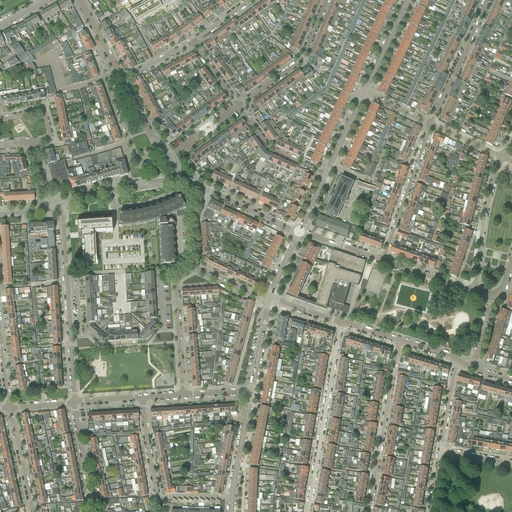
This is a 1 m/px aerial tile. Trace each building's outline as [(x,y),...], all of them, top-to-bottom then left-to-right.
[(68,0),(64,0),(63,1),(68,11),(71,10),(70,7),(72,6),(68,0)] [(157,0),(148,0),(129,11),(135,22),(161,7),(157,0)] [(212,0),(210,0),(207,2),(214,12),(219,8),(215,2),(212,0)] [(216,0),(217,1),(215,2),(219,8),(224,5),(220,0),(216,0)] [(267,0),(264,0),(262,2),(269,10),(271,9),(272,11),(274,9),(267,0)] [(273,0),(267,0),(274,9),(276,8),(274,6),(277,4),(275,2),(273,0)] [(382,6),(389,9),(392,5),(381,0),(379,0),(379,1),(378,1),(384,4),(383,6),(382,6)] [(68,11),(63,1),(57,4),(61,11),(64,10),(65,12),(68,11)] [(433,6),(421,1),(419,5),(428,9),(429,7),(432,8),(433,6)] [(497,1),(495,5),(506,11),(507,9),(505,8),(506,6),(497,1)] [(203,6),(209,15),(214,12),(207,2),(203,6)] [(262,2),(258,5),(266,15),(268,14),(266,12),(269,10),(262,2)] [(466,5),(465,7),(474,11),(476,7),(464,2),(463,4),(466,5)] [(304,4),(303,6),(315,11),(317,7),(307,3),(306,5),(304,4)] [(332,3),(330,7),(342,12),(343,10),(338,8),(339,6),(332,3)] [(56,5),(51,8),(56,18),(58,17),(56,13),(59,12),(56,5)] [(209,15),(202,5),(198,9),(205,18),(209,15)] [(258,5),(254,8),(253,8),(253,9),(258,15),(258,14),(259,14),(260,16),(262,15),(264,17),(266,15),(258,5)] [(495,5),(493,10),(502,14),(503,12),(506,13),(506,11),(495,5)] [(305,9),(304,12),(313,16),(315,11),(303,6),(302,8),(305,9)] [(418,6),(416,11),(428,16),(429,14),(424,12),(425,9),(418,6)] [(330,7),(328,11),(338,15),(339,13),(341,14),(342,12),(330,7)] [(461,8),(460,10),(472,16),(474,11),(465,7),(464,9),(461,8)] [(56,18),(51,8),(45,11),(49,18),(51,21),(56,18)] [(379,12),(378,14),(385,18),(387,13),(375,8),(374,10),(379,12)] [(119,15),(121,18),(122,19),(128,14),(124,9),(118,14),(119,15)] [(253,9),(248,12),(256,23),(258,21),(254,17),(258,15),(253,9)] [(462,13),(461,15),(470,20),(472,16),(460,10),(459,12),(462,13)] [(493,10),(491,14),(502,20),(503,17),(501,16),(502,14),(493,10)] [(49,18),(45,11),(40,14),(46,24),(48,23),(46,19),(49,18)] [(328,11),(326,16),(338,21),(339,19),(337,18),(338,15),(328,11)] [(248,12),(244,15),(249,21),(250,20),(254,24),(256,23),(248,12)] [(300,13),(300,15),(312,20),(313,16),(304,12),(303,14),(300,13)] [(192,14),(188,17),(190,19),(195,26),(199,24),(193,15),(192,14)] [(194,14),(193,15),(199,24),(203,21),(198,14),(195,16),(194,14)] [(491,14),(489,18),(498,23),(499,20),(501,22),(502,20),(491,14)] [(36,15),(29,19),(32,26),(36,31),(39,29),(36,24),(40,22),(36,16),(36,15)] [(126,16),(122,19),(125,22),(126,21),(129,26),(134,24),(134,23),(128,15),(126,16)] [(244,15),(240,18),(248,29),(250,27),(248,25),(250,24),(249,21),(244,15)] [(301,18),(300,21),(310,24),(312,20),(300,15),(299,17),(301,18)] [(414,15),(412,19),(424,25),(425,22),(420,20),(421,18),(414,15)] [(458,17),(457,19),(469,25),(471,20),(470,20),(461,15),(461,16),(462,16),(461,18),(458,17)] [(326,16),(324,20),(334,24),(335,22),(337,23),(338,21),(326,16)] [(375,21),(374,23),(381,26),(383,22),(371,16),(370,18),(375,21)] [(100,25),(103,30),(111,26),(109,23),(116,20),(115,17),(111,19),(108,21),(108,20),(100,25)] [(240,18),(236,21),(241,28),(242,30),(244,28),(245,30),(248,29),(240,18)] [(489,18),(487,22),(498,28),(499,26),(497,25),(498,23),(489,18)] [(29,19),(23,22),(23,23),(30,34),(34,32),(31,27),(32,26),(29,19)] [(187,20),(185,21),(191,29),(195,26),(190,19),(188,21),(187,20)] [(234,19),(230,22),(238,33),(240,31),(238,29),(241,28),(236,21),(235,19),(234,19)] [(467,29),(469,25),(457,19),(456,21),(459,22),(457,25),(460,26),(460,27),(466,30),(467,30),(467,29)] [(324,20),(323,25),(335,30),(335,27),(333,26),(334,24),(324,20)] [(185,23),(183,25),(188,32),(191,29),(185,21),(184,22),(185,23)] [(297,22),(296,24),(308,29),(310,24),(300,21),(299,23),(297,22)] [(230,22),(226,25),(232,33),(234,32),(238,37),(240,35),(238,33),(230,22)] [(487,22),(485,27),(494,31),(495,29),(497,30),(498,28),(487,22)] [(23,23),(16,27),(20,33),(24,31),(24,33),(26,33),(30,39),(32,38),(30,34),(23,23)] [(298,27),(297,29),(306,33),(308,29),(296,24),(295,26),(298,27)] [(411,24),(409,28),(421,34),(422,31),(417,29),(418,27),(417,27),(411,24)] [(183,25),(178,28),(183,36),(188,32),(183,25)] [(226,25),(222,28),(230,38),(232,37),(230,35),(232,33),(226,25)] [(323,25),(321,29),(330,33),(331,31),(334,32),(335,30),(323,25)] [(371,29),(370,31),(377,35),(379,30),(367,25),(366,27),(371,29)] [(16,26),(10,29),(14,37),(16,41),(19,39),(19,38),(18,35),(20,33),(16,27),(16,26)] [(173,31),(177,39),(183,36),(178,28),(178,29),(176,26),(172,28),(173,31)] [(484,26),(482,31),(493,36),(494,34),(492,33),(493,31),(494,31),(485,27),(484,26)] [(464,36),(466,32),(466,30),(460,27),(459,28),(456,27),(455,30),(453,28),(452,30),(464,36)] [(112,29),(104,33),(107,38),(116,33),(122,30),(120,28),(115,31),(114,28),(113,29),(112,29)] [(222,28),(218,31),(224,39),(227,38),(228,40),(230,38),(222,28)] [(10,30),(2,34),(5,38),(6,41),(10,48),(21,62),(22,64),(25,62),(29,67),(33,73),(34,72),(36,70),(31,63),(28,59),(25,54),(18,44),(16,41),(14,37),(10,29),(10,30)] [(293,31),(292,33),(304,38),(306,33),(297,29),(296,32),(293,31)] [(321,29),(319,33),(331,38),(332,36),(329,35),(330,33),(321,29)] [(451,35),(451,36),(461,40),(462,40),(464,36),(452,30),(451,32),(453,34),(452,36),(451,35)] [(74,31),(66,35),(68,40),(74,37),(77,43),(77,42),(80,41),(88,37),(85,31),(84,31),(76,35),(75,33),(74,31)] [(163,33),(169,43),(173,41),(168,31),(164,34),(163,33)] [(169,31),(168,31),(173,41),(177,39),(173,31),(170,33),(169,31)] [(218,31),(214,34),(222,44),(224,43),(222,41),(224,39),(218,31)] [(482,31),(480,35),(479,36),(486,40),(486,38),(489,39),(490,37),(492,38),(493,36),(482,31)] [(407,32),(405,37),(417,42),(418,40),(413,38),(414,36),(407,32)] [(116,33),(107,38),(109,42),(119,38),(116,33)] [(162,38),(160,39),(164,46),(169,43),(163,33),(161,35),(162,38)] [(294,36),(293,38),(302,42),(304,38),(292,33),(291,35),(294,36)] [(319,33),(317,38),(327,42),(328,39),(330,40),(331,38),(319,33)] [(367,38),(366,40),(373,43),(375,39),(363,33),(362,35),(367,38)] [(214,34),(210,37),(216,45),(218,44),(220,46),(222,44),(214,34)] [(49,40),(45,43),(47,46),(49,45),(51,43),(54,42),(56,40),(53,35),(48,39),(49,40)] [(448,37),(447,39),(459,44),(461,40),(451,36),(450,38),(448,37)] [(478,38),(476,42),(488,48),(489,45),(484,43),(485,41),(486,40),(479,36),(478,38)] [(80,41),(83,47),(91,42),(88,37),(80,41)] [(119,38),(109,42),(112,47),(115,45),(119,43),(121,42),(119,37),(119,38)] [(154,39),(155,42),(159,49),(164,46),(160,39),(159,37),(154,39)] [(211,39),(207,42),(214,50),(215,52),(217,51),(216,49),(218,47),(216,45),(210,37),(211,39)] [(289,42),(294,44),(301,47),(302,42),(293,38),(292,40),(289,39),(289,42)] [(317,38),(315,42),(327,47),(328,45),(326,44),(327,42),(317,38)] [(448,42),(447,44),(457,49),(459,44),(447,39),(446,41),(448,42)] [(115,45),(117,49),(127,44),(124,40),(119,43),(115,45)] [(159,49),(155,42),(152,43),(151,41),(148,42),(154,51),(159,49)] [(403,41),(401,45),(413,51),(414,49),(415,47),(412,45),(410,44),(403,41)] [(66,42),(60,45),(62,50),(68,47),(66,42)] [(80,48),(82,54),(85,52),(87,52),(90,51),(94,48),(91,42),(83,47),(80,48)] [(214,50),(207,42),(203,45),(208,50),(205,52),(208,56),(212,53),(211,52),(214,50)] [(288,49),(293,53),(294,53),(296,50),(299,51),(301,47),(294,44),(289,42),(290,47),(288,49)] [(315,42),(314,46),(323,50),(324,48),(326,49),(327,47),(315,42)] [(363,46),(362,49),(369,52),(371,47),(359,42),(358,44),(363,46)] [(474,46),(475,47),(484,51),(485,51),(484,51),(485,48),(487,49),(488,48),(476,42),(474,46)] [(127,44),(117,49),(120,53),(129,48),(130,48),(132,47),(129,43),(127,44)] [(444,45),(443,47),(455,53),(457,49),(447,44),(446,46),(444,45)] [(35,53),(33,51),(32,51),(29,46),(25,49),(27,52),(30,56),(31,56),(35,53)] [(314,46),(312,51),(324,56),(325,54),(322,53),(323,50),(314,46)] [(68,47),(62,50),(64,56),(71,53),(69,49),(68,47)] [(444,50),(443,53),(453,57),(455,53),(443,47),(442,49),(444,50)] [(475,47),(473,51),(485,57),(485,56),(486,54),(484,53),(484,51),(475,47)] [(2,52),(0,53),(4,58),(10,53),(6,48),(4,50),(3,51),(2,52)] [(129,48),(120,53),(122,58),(131,53),(132,52),(130,49),(130,48),(129,48)] [(399,49),(397,54),(409,59),(410,57),(405,55),(406,53),(399,49)] [(359,55),(358,57),(365,60),(367,56),(355,50),(354,53),(359,55)] [(312,51),(310,55),(312,56),(322,60),(324,61),(326,57),(324,56),(312,51)] [(473,51),(471,55),(481,60),(482,57),(484,58),(485,57),(473,51)] [(27,52),(25,54),(28,59),(31,63),(34,61),(31,57),(31,56),(30,56),(27,52)] [(81,56),(74,58),(75,62),(82,59),(83,61),(92,58),(91,56),(92,55),(91,53),(90,53),(90,52),(81,56)] [(131,53),(122,58),(124,62),(131,58),(133,57),(134,56),(132,52),(131,53)] [(279,56),(278,57),(284,66),(288,63),(283,57),(280,52),(278,54),(279,56)] [(287,54),(283,57),(288,63),(291,60),(290,58),(292,54),(289,52),(287,54)] [(193,53),(188,56),(191,62),(197,59),(193,53)] [(440,54),(439,56),(451,61),(453,57),(443,53),(442,55),(440,54)] [(471,55),(469,60),(481,65),(482,63),(480,62),(481,60),(471,55)] [(7,62),(10,67),(20,62),(15,56),(7,62)] [(131,58),(124,62),(126,66),(136,61),(134,56),(133,57),(131,58)] [(188,56),(182,58),(186,65),(191,62),(188,56)] [(213,62),(215,66),(226,58),(224,57),(222,58),(221,56),(213,62)] [(312,56),(310,61),(322,66),(323,63),(321,62),(322,60),(312,56)] [(440,59),(439,61),(449,66),(451,61),(439,56),(438,58),(440,59)] [(274,57),(272,58),(280,69),(284,66),(278,57),(276,59),(274,57)] [(81,62),(83,68),(85,67),(94,64),(94,63),(94,61),(93,61),(92,58),(83,61),(81,62)] [(182,58),(177,61),(181,68),(186,65),(182,58)] [(226,58),(215,66),(217,68),(218,70),(226,64),(229,62),(227,60),(226,58)] [(272,62),(270,63),(276,71),(280,69),(272,58),(270,59),(272,62)] [(395,58),(393,62),(405,68),(406,66),(401,63),(402,61),(395,58)] [(355,64),(354,66),(361,69),(363,64),(351,59),(350,61),(355,64)] [(469,60),(467,64),(477,68),(478,66),(480,67),(481,65),(469,60)] [(136,61),(126,66),(128,70),(138,65),(139,65),(136,61)] [(177,61),(172,64),(175,71),(177,74),(182,71),(181,68),(177,61)] [(322,66),(310,61),(308,65),(318,69),(319,67),(321,68),(322,66)] [(436,62),(435,64),(447,70),(449,66),(439,61),(438,63),(436,62)] [(266,62),(265,64),(272,74),(276,71),(270,63),(268,65),(266,62)] [(85,73),(87,72),(96,69),(95,67),(96,66),(95,64),(94,64),(85,67),(83,68),(85,73)] [(172,64),(166,67),(170,74),(175,71),(172,64)] [(218,70),(221,74),(231,66),(230,64),(228,66),(226,64),(218,70)] [(264,67),(262,69),(268,77),(272,74),(265,64),(263,65),(264,67)] [(435,64),(433,69),(438,71),(445,74),(447,70),(435,64)] [(467,64),(465,68),(477,74),(478,72),(476,70),(477,68),(467,64)] [(221,74),(224,77),(232,71),(231,69),(233,68),(231,66),(221,74)] [(308,66),(304,69),(311,80),(313,78),(312,76),(314,75),(308,66)] [(170,74),(166,67),(161,70),(164,77),(170,74)] [(351,72),(350,74),(357,77),(359,73),(347,67),(346,70),(351,72)] [(391,67),(389,71),(401,77),(402,74),(397,72),(398,70),(391,67)] [(158,68),(150,73),(152,77),(154,76),(160,73),(161,73),(158,68)] [(195,77),(197,79),(207,72),(204,68),(196,74),(198,76),(195,77)] [(259,68),(257,69),(265,80),(268,77),(262,69),(260,70),(259,68)] [(465,68),(463,72),(470,76),(473,77),(474,75),(476,76),(477,74),(465,68)] [(96,69),(87,72),(89,78),(98,75),(96,69)] [(257,73),(255,74),(261,83),(265,80),(257,69),(255,71),(257,73)] [(304,69),(300,72),(306,80),(308,79),(310,81),(311,80),(304,69)] [(232,71),(224,77),(227,81),(235,75),(233,73),(236,72),(234,70),(232,71)] [(298,70),(294,73),(302,83),(306,80),(301,74),(300,72),(298,70)] [(252,71),(248,74),(249,75),(256,84),(257,85),(261,83),(255,74),(252,71)] [(435,72),(434,74),(445,80),(447,75),(445,74),(438,71),(438,72),(437,73),(435,72)] [(200,79),(202,82),(210,76),(207,72),(197,79),(198,81),(200,79)] [(463,72),(461,77),(473,82),(474,80),(472,79),(473,77),(463,72)] [(294,73),(291,76),(297,84),(299,82),(300,84),(302,83),(294,73)] [(435,77),(434,80),(443,84),(445,80),(434,74),(433,76),(435,77)] [(249,78),(247,80),(253,88),(257,85),(249,75),(247,76),(249,78)] [(386,75),(384,79),(396,85),(397,82),(392,80),(393,78),(387,75),(386,75)] [(76,76),(70,78),(70,79),(71,80),(71,82),(72,85),(78,83),(82,82),(80,77),(77,79),(76,77),(76,76)] [(134,81),(136,85),(146,80),(143,76),(141,77),(134,81)] [(201,85),(202,87),(213,79),(210,76),(202,82),(203,83),(201,85)] [(291,76),(287,78),(294,89),(296,87),(295,85),(297,84),(291,76)] [(347,81),(346,83),(353,86),(355,82),(343,76),(342,79),(347,81)] [(461,77),(459,81),(466,84),(469,85),(470,83),(472,84),(473,82),(461,77)] [(287,78),(283,81),(289,90),(291,88),(293,90),(294,89),(287,78)] [(213,79),(202,87),(204,89),(206,87),(207,89),(216,83),(213,79)] [(243,79),(241,80),(249,91),(253,88),(247,80),(245,81),(243,79)] [(136,85),(139,90),(148,85),(146,80),(136,85)] [(239,86),(244,92),(245,94),(249,91),(241,80),(240,82),(241,84),(239,85),(239,86)] [(431,81),(430,83),(441,88),(443,84),(434,80),(433,82),(431,81)] [(457,80),(455,84),(466,90),(467,88),(465,86),(466,84),(459,81),(457,80)] [(283,81),(279,84),(287,94),(289,93),(287,91),(289,90),(283,81)] [(503,83),(502,86),(505,88),(508,89),(508,90),(511,91),(511,84),(510,86),(506,85),(506,84),(507,82),(506,82),(505,83),(503,83)] [(92,86),(94,92),(103,89),(101,83),(92,86)] [(233,85),(231,87),(233,90),(236,89),(240,95),(244,92),(240,86),(239,86),(237,83),(235,85),(234,84),(233,85)] [(340,84),(339,86),(351,92),(353,86),(346,83),(346,84),(343,83),(342,85),(340,84)] [(382,83),(380,87),(392,94),(393,94),(394,92),(393,91),(388,89),(389,87),(382,84),(382,83)] [(430,85),(429,88),(438,92),(439,93),(441,88),(430,83),(429,85),(430,85)] [(279,84),(275,87),(280,93),(281,95),(283,97),(285,96),(289,101),(290,100),(290,99),(287,94),(279,84)] [(455,84),(452,88),(462,93),(463,91),(465,92),(466,90),(455,84)] [(139,90),(141,94),(150,89),(148,85),(139,90)] [(343,91),(342,93),(348,96),(349,96),(351,92),(339,86),(338,88),(343,91)] [(275,87),(271,90),(279,100),(282,104),(282,103),(284,102),(281,99),(283,97),(281,95),(280,93),(275,87)] [(380,87),(377,92),(388,97),(390,98),(391,96),(392,96),(393,94),(392,94),(380,87)] [(39,89),(37,90),(38,99),(45,98),(44,96),(48,95),(46,88),(43,89),(43,91),(39,91),(39,89)] [(150,89),(141,94),(143,98),(150,94),(151,94),(152,93),(154,92),(152,88),(150,89)] [(425,89),(424,91),(436,97),(438,92),(429,88),(428,90),(425,89)] [(452,88),(450,93),(462,98),(463,96),(461,95),(462,93),(452,88)] [(94,92),(96,97),(105,94),(103,89),(94,92)] [(217,90),(215,92),(223,102),(227,99),(221,91),(219,92),(217,90)] [(271,90),(268,92),(272,98),(274,101),(275,103),(276,102),(279,106),(282,104),(279,100),(271,90)] [(426,94),(425,96),(434,101),(436,97),(424,91),(423,93),(426,94)] [(215,95),(213,96),(215,99),(219,105),(223,102),(215,92),(213,93),(215,95)] [(268,92),(264,95),(271,106),(273,104),(272,102),(274,101),(268,92)] [(166,96),(164,97),(166,101),(174,97),(173,97),(171,93),(169,95),(166,96)] [(448,97),(450,98),(459,102),(458,101),(459,99),(461,100),(462,98),(450,93),(448,97)] [(96,97),(98,103),(107,100),(105,94),(96,97)] [(61,95),(53,96),(55,103),(62,101),(65,101),(65,97),(62,98),(61,95)] [(264,95),(260,98),(264,104),(266,106),(268,105),(269,107),(271,106),(264,95)] [(338,99),(337,101),(344,104),(346,100),(334,95),(333,97),(338,99)] [(209,96),(207,97),(215,108),(219,105),(215,99),(213,96),(211,98),(209,96)] [(421,97),(420,99),(432,105),(434,101),(425,96),(424,99),(421,97)] [(145,102),(147,106),(155,103),(153,100),(155,99),(154,97),(145,102)] [(207,101),(205,102),(206,105),(211,111),(215,108),(207,97),(205,99),(207,101)] [(398,98),(396,101),(399,102),(405,105),(408,100),(405,99),(401,97),(400,99),(398,98)] [(260,98),(256,101),(264,111),(266,110),(264,108),(266,106),(264,104),(260,98)] [(450,98),(448,102),(459,108),(461,105),(458,104),(459,102),(450,98)] [(422,103),(421,105),(429,109),(430,109),(432,105),(420,99),(419,101),(422,103)] [(504,99),(502,104),(508,107),(511,102),(504,99)] [(98,103),(100,109),(109,106),(107,100),(98,103)] [(147,106),(150,111),(159,106),(157,101),(155,103),(147,106)] [(256,101),(252,104),(254,106),(260,114),(258,112),(260,111),(262,113),(264,111),(256,101)] [(201,102),(199,103),(207,114),(211,111),(206,105),(205,102),(203,104),(201,102)] [(448,102),(446,106),(452,109),(455,111),(455,110),(458,112),(459,110),(459,109),(459,108),(448,102)] [(199,107),(196,108),(198,111),(203,117),(207,114),(199,103),(197,105),(199,107)] [(334,108),(333,110),(340,113),(342,109),(330,103),(329,105),(334,108)] [(372,103),(370,108),(382,113),(383,111),(378,109),(379,106),(372,103)] [(416,106),(415,110),(419,112),(420,110),(426,113),(429,109),(421,105),(418,103),(416,106)] [(502,104),(499,110),(506,113),(508,107),(502,104)] [(100,109),(97,110),(99,115),(101,115),(102,114),(105,113),(107,113),(111,111),(109,106),(100,109)] [(159,106),(150,111),(152,115),(161,110),(159,106)] [(251,110),(249,112),(254,120),(258,117),(257,116),(260,114),(254,106),(250,108),(251,110)] [(446,106),(444,110),(455,116),(456,114),(454,112),(455,111),(446,106)] [(161,110),(152,115),(154,119),(161,115),(160,113),(166,110),(165,108),(164,108),(161,110)] [(193,108),(191,109),(199,120),(203,117),(198,111),(196,108),(194,110),(193,108)] [(368,112),(369,113),(369,112),(375,115),(376,113),(381,116),(382,113),(370,108),(368,112)] [(190,113),(188,114),(190,117),(195,123),(199,120),(191,109),(189,111),(190,113)] [(442,115),(443,115),(451,119),(452,117),(454,118),(455,116),(444,110),(442,115)] [(499,110),(497,115),(504,118),(506,113),(499,110)] [(330,116),(329,118),(336,121),(338,117),(326,111),(325,114),(330,116)] [(369,113),(367,117),(379,122),(380,121),(374,118),(376,116),(375,116),(375,115),(369,112),(369,113)] [(185,114),(183,115),(191,126),(195,123),(190,117),(188,114),(186,116),(185,114)] [(491,119),(495,121),(501,124),(504,118),(497,115),(494,114),(491,119)] [(182,119),(180,120),(182,123),(187,129),(191,126),(183,115),(181,116),(182,119)] [(451,119),(443,115),(441,120),(447,123),(447,125),(451,127),(453,123),(450,122),(451,119)] [(104,120),(101,121),(103,127),(106,125),(115,123),(113,117),(106,119),(104,120)] [(367,117),(365,121),(372,124),(372,123),(378,125),(379,122),(367,117)] [(165,120),(164,121),(167,125),(164,127),(170,135),(172,134),(173,136),(177,133),(172,127),(173,126),(172,126),(170,123),(167,118),(164,120),(165,120)] [(177,119),(175,121),(182,132),(187,129),(182,123),(180,120),(178,122),(177,119)] [(242,119),(238,122),(245,133),(247,131),(246,129),(248,128),(242,119)] [(263,123),(259,126),(262,130),(272,123),(273,123),(271,121),(269,122),(268,120),(267,120),(263,123)] [(326,125),(325,127),(332,130),(334,126),(322,120),(321,122),(326,125)] [(174,125),(172,126),(173,126),(172,127),(177,133),(178,135),(182,132),(175,121),(173,122),(174,125)] [(262,130),(265,134),(273,128),(275,127),(274,124),(276,123),(275,121),(273,123),(262,130)] [(365,121),(363,126),(375,131),(376,130),(370,127),(372,124),(365,121)] [(495,121),(492,126),(499,129),(501,124),(495,121)] [(238,122),(234,125),(240,134),(242,132),(243,134),(245,133),(238,122)] [(106,125),(108,131),(117,128),(115,123),(106,125)] [(234,125),(230,128),(237,139),(239,137),(238,135),(240,134),(234,125)] [(415,125),(412,131),(419,134),(421,128),(415,125)] [(363,126),(360,130),(367,133),(368,131),(373,134),(375,131),(363,126)] [(492,126),(490,132),(497,135),(499,129),(492,126)] [(108,131),(110,137),(119,134),(117,128),(108,131)] [(230,128),(225,131),(232,140),(234,138),(235,140),(237,139),(230,128)] [(265,134),(268,138),(278,130),(277,128),(274,130),(273,128),(265,134)] [(322,133),(321,135),(328,138),(330,134),(318,128),(317,131),(322,133)] [(406,128),(404,133),(409,136),(416,139),(419,134),(412,131),(406,128)] [(278,130),(268,138),(270,142),(273,142),(273,140),(277,137),(275,135),(279,132),(278,130)] [(360,130),(358,135),(370,140),(371,139),(366,136),(367,133),(360,130)] [(225,131),(221,134),(229,145),(231,143),(229,141),(232,140),(225,131)] [(69,133),(61,134),(63,141),(64,140),(65,144),(71,142),(70,139),(73,138),(72,132),(69,133)] [(490,132),(488,137),(494,140),(497,135),(490,132)] [(119,134),(110,137),(112,143),(121,140),(119,134)] [(221,134),(217,137),(224,146),(226,144),(227,146),(229,145),(221,134)] [(279,147),(284,135),(281,134),(278,138),(275,143),(274,144),(275,145),(279,147)] [(434,134),(432,140),(439,142),(443,144),(445,138),(434,134)] [(284,136),(279,147),(283,149),(286,142),(287,142),(288,140),(285,139),(287,136),(284,135),(284,136)] [(358,135),(356,139),(363,143),(364,141),(369,143),(370,140),(358,135)] [(248,146),(256,141),(257,140),(254,136),(243,144),(246,148),(248,146)] [(312,136),(310,140),(313,141),(314,139),(318,142),(317,143),(318,144),(324,147),(324,146),(326,143),(314,137),(312,136)] [(409,136),(407,142),(413,145),(416,139),(409,136)] [(494,140),(488,137),(484,136),(482,141),(485,143),(492,146),(494,140)] [(217,137),(213,140),(221,151),(225,148),(224,146),(217,137)] [(286,142),(283,149),(288,151),(293,139),(291,138),(289,143),(287,142),(286,142)] [(292,153),(296,155),(302,143),(304,139),(302,138),(299,145),(296,144),(292,153)] [(293,139),(288,151),(292,153),(296,144),(294,143),(295,140),(293,139)] [(356,139),(354,144),(366,149),(367,147),(362,145),(363,143),(356,139)] [(213,140),(209,143),(215,152),(218,150),(219,152),(221,151),(213,140)] [(248,150),(249,152),(260,144),(257,140),(256,141),(248,146),(250,148),(248,150)] [(310,140),(308,144),(323,151),(325,147),(324,146),(324,147),(318,144),(317,146),(312,143),(313,141),(310,140)] [(432,140),(430,146),(437,148),(439,142),(432,140)] [(72,157),(89,153),(86,142),(68,146),(72,157)] [(407,142),(404,147),(411,150),(413,145),(407,142)] [(209,143),(205,146),(213,156),(215,155),(213,153),(215,152),(209,143)] [(302,143),(296,155),(301,157),(305,148),(303,147),(304,144),(302,143)] [(254,154),(263,148),(260,144),(249,152),(250,153),(252,152),(254,154)] [(308,144),(306,149),(309,150),(310,148),(315,150),(314,152),(321,156),(321,155),(323,151),(308,144)] [(354,144),(352,148),(359,152),(360,149),(365,152),(366,149),(354,144)] [(205,146),(201,149),(207,157),(210,156),(211,158),(213,156),(205,146)] [(430,146),(428,151),(435,154),(437,148),(430,146)] [(404,147),(402,153),(408,156),(411,150),(404,147)] [(258,154),(260,158),(265,152),(263,148),(254,154),(255,156),(258,154)] [(352,148),(350,153),(362,159),(363,156),(358,154),(359,152),(352,148)] [(52,149),(44,151),(44,152),(46,158),(53,156),(52,149)] [(112,157),(109,158),(110,161),(111,161),(112,164),(115,163),(119,175),(119,177),(127,175),(127,173),(123,158),(120,149),(115,150),(110,151),(112,157)] [(201,149),(197,152),(205,162),(207,161),(205,159),(207,157),(201,149)] [(306,149),(304,153),(319,160),(321,156),(321,155),(321,156),(314,152),(313,155),(308,152),(309,150),(306,149)] [(110,151),(106,152),(110,166),(113,177),(119,175),(115,163),(112,164),(111,161),(110,161),(109,158),(112,157),(110,151)] [(428,151),(426,157),(433,159),(435,154),(428,151)] [(106,152),(97,155),(104,179),(113,177),(110,166),(106,152)] [(193,155),(194,157),(199,163),(201,162),(203,164),(205,162),(197,152),(193,155)] [(266,164),(270,154),(265,152),(260,158),(259,160),(266,164)] [(304,153),(302,158),(303,158),(304,159),(305,157),(311,159),(310,162),(317,165),(319,160),(315,158),(312,157),(304,153)] [(408,156),(402,153),(399,158),(406,161),(408,156)] [(267,167),(269,168),(274,156),(270,154),(266,164),(268,165),(267,167)] [(12,167),(18,166),(25,164),(23,158),(21,158),(20,155),(0,155),(0,178),(3,178),(3,174),(9,174),(9,164),(11,164),(12,167)] [(53,156),(46,158),(47,164),(59,161),(58,158),(57,155),(53,156)] [(97,155),(90,157),(97,181),(104,179),(97,155)] [(274,156),(269,168),(271,169),(273,170),(274,167),(276,165),(279,158),(274,156)] [(90,157),(84,159),(91,183),(97,181),(90,157)] [(199,163),(194,157),(190,160),(195,166),(193,167),(196,171),(200,168),(197,165),(199,163)] [(235,159),(234,163),(239,166),(240,164),(242,163),(238,157),(236,158),(235,159)] [(354,160),(348,157),(347,157),(345,162),(357,167),(358,165),(353,163),(354,160)] [(426,157),(424,163),(431,165),(435,166),(437,161),(433,159),(426,157)] [(276,171),(278,172),(283,160),(279,158),(276,165),(274,167),(273,170),(276,171)] [(446,164),(453,167),(456,168),(457,162),(455,161),(448,158),(446,164)] [(84,159),(79,160),(80,163),(85,185),(91,183),(84,159)] [(53,187),(70,182),(67,171),(64,160),(59,161),(47,164),(47,165),(53,187)] [(281,170),(283,171),(287,162),(283,160),(278,172),(280,173),(281,170)] [(75,161),(73,162),(75,168),(79,186),(85,185),(80,163),(76,164),(75,161)] [(246,162),(244,163),(249,168),(250,170),(250,171),(251,172),(252,171),(253,168),(254,167),(253,166),(252,166),(251,166),(247,161),(246,162)] [(284,175),(286,176),(292,164),(287,162),(283,171),(286,172),(284,175)] [(366,176),(370,178),(376,165),(373,163),(366,176)] [(424,163),(422,168),(429,171),(431,165),(424,163)] [(18,166),(12,167),(14,176),(16,176),(17,177),(20,177),(28,175),(25,164),(18,166)] [(292,164),(286,176),(289,177),(290,174),(292,175),(296,166),(292,164)] [(396,170),(399,171),(406,174),(408,168),(399,164),(396,170)] [(75,168),(67,171),(70,182),(72,188),(79,186),(75,168)] [(422,168),(420,174),(427,177),(429,171),(422,168)] [(215,181),(219,183),(223,175),(224,172),(220,170),(219,171),(215,181)] [(211,179),(215,181),(219,171),(218,171),(217,173),(214,171),(211,179)] [(300,178),(302,179),(309,182),(311,177),(308,176),(309,173),(305,171),(304,174),(302,173),(300,178)] [(399,171),(397,177),(404,180),(406,174),(399,171)] [(232,183),(230,188),(235,190),(239,181),(240,179),(240,178),(238,177),(239,175),(237,174),(234,181),(232,183)] [(427,177),(420,174),(418,180),(428,184),(429,181),(432,182),(433,179),(427,177)] [(219,183),(224,185),(228,175),(227,175),(226,177),(223,175),(219,183)] [(333,190),(332,192),(329,197),(332,199),(328,208),(326,207),(323,211),(336,218),(340,211),(343,204),(344,204),(347,197),(347,196),(353,183),(340,176),(338,181),(340,182),(336,191),(333,190)] [(397,177),(395,183),(402,185),(404,180),(397,177)] [(235,190),(239,192),(242,185),(244,181),(240,179),(239,181),(235,190)] [(299,183),(298,186),(302,188),(304,185),(307,187),(309,182),(302,179),(300,183),(299,183)] [(239,192),(243,194),(248,185),(249,182),(246,181),(244,185),(242,185),(239,192)] [(375,187),(370,186),(364,184),(357,181),(356,182),(358,186),(361,187),(374,192),(375,187)] [(395,183),(393,189),(400,191),(402,185),(395,183)] [(417,184),(414,190),(424,193),(425,193),(427,188),(417,184)] [(297,190),(295,194),(302,198),(304,193),(301,191),(302,188),(298,186),(296,189),(297,190)] [(386,190),(385,192),(398,197),(400,191),(393,189),(390,187),(389,191),(386,190)] [(248,196),(252,198),(256,189),(255,188),(254,190),(251,189),(248,196)] [(256,189),(252,198),(256,200),(258,196),(260,193),(261,191),(261,190),(258,189),(257,189),(256,189)] [(414,190),(412,195),(419,198),(422,199),(424,193),(414,190)] [(259,201),(263,203),(267,194),(263,192),(259,201)] [(10,202),(10,194),(3,194),(3,193),(0,193),(0,197),(4,197),(4,202),(10,202)] [(388,193),(388,195),(390,196),(389,200),(396,202),(398,197),(388,193)] [(292,199),(291,202),(295,204),(296,200),(300,202),(302,198),(295,194),(293,199),(292,199)] [(412,195),(410,201),(417,204),(419,198),(412,195)] [(467,195),(466,201),(468,201),(475,203),(477,197),(470,196),(467,195)] [(185,206),(179,196),(177,197),(177,199),(171,200),(171,202),(164,203),(165,205),(160,205),(160,207),(158,207),(158,211),(155,212),(154,207),(151,207),(151,210),(145,209),(145,211),(138,211),(138,213),(131,212),(131,214),(124,212),(124,214),(119,213),(119,225),(127,224),(134,224),(142,222),(149,221),(157,219),(159,218),(159,220),(159,228),(161,228),(163,264),(175,263),(173,258),(175,258),(173,251),(174,250),(172,244),(174,243),(172,236),(173,236),(171,229),(173,228),(172,226),(172,225),(174,225),(174,224),(174,223),(173,222),(173,221),(172,221),(172,220),(171,220),(170,219),(169,219),(168,218),(167,218),(166,219),(165,219),(164,216),(171,213),(178,210),(185,206)] [(267,205),(272,207),(276,198),(275,197),(274,199),(271,198),(267,205)] [(276,198),(272,207),(276,209),(280,200),(276,198)] [(389,200),(387,206),(394,208),(396,202),(389,200)] [(202,217),(203,217),(210,221),(213,221),(214,220),(216,221),(222,206),(221,206),(220,206),(220,205),(219,205),(216,204),(216,203),(213,202),(212,202),(211,201),(210,201),(209,202),(207,208),(206,208),(206,209),(205,211),(205,212),(204,213),(204,214),(202,217)] [(410,201),(408,207),(418,210),(420,205),(417,204),(410,201)] [(285,209),(288,210),(295,213),(297,208),(293,207),(295,204),(291,202),(289,205),(287,204),(285,209)] [(387,206),(385,211),(392,214),(394,208),(387,206)] [(408,207),(406,213),(416,216),(420,217),(420,216),(418,215),(419,211),(418,210),(408,207)] [(219,217),(224,219),(228,210),(223,208),(219,217)] [(227,217),(229,218),(232,212),(228,210),(224,219),(225,220),(227,217)] [(280,212),(279,215),(283,217),(288,219),(289,216),(292,218),(295,213),(288,210),(286,214),(280,212)] [(385,211),(383,217),(390,220),(392,214),(385,211)] [(229,218),(228,221),(232,223),(236,214),(232,212),(229,218)] [(406,213),(404,218),(414,222),(416,216),(406,213)] [(235,221),(237,222),(241,216),(236,214),(232,223),(234,224),(235,221)] [(237,222),(236,226),(238,227),(239,226),(241,227),(245,218),(241,216),(237,222)] [(326,218),(326,219),(319,217),(317,223),(324,225),(323,227),(347,236),(350,227),(326,218)] [(390,220),(383,217),(381,223),(388,226),(390,220)] [(97,221),(77,222),(77,232),(80,232),(81,238),(83,238),(85,265),(95,264),(93,231),(112,230),(111,218),(97,219),(97,221)] [(244,225),(246,227),(249,220),(245,218),(241,227),(243,228),(244,225)] [(402,224),(415,229),(417,229),(418,227),(414,226),(416,223),(414,222),(404,218),(402,224)] [(460,218),(459,224),(462,225),(462,227),(464,227),(469,229),(469,226),(471,220),(464,219),(461,218),(460,218)] [(245,229),(249,231),(254,222),(249,220),(246,227),(245,229)] [(254,222),(249,231),(254,233),(258,224),(254,222)] [(29,252),(47,250),(55,250),(54,235),(53,223),(36,224),(27,225),(27,230),(29,252)] [(415,229),(402,224),(400,230),(410,234),(411,230),(414,231),(415,229)] [(465,230),(463,235),(470,238),(472,232),(468,231),(469,229),(464,227),(464,228),(464,229),(465,230)] [(373,238),(370,245),(376,247),(379,237),(374,235),(373,238)] [(463,235),(461,241),(468,243),(470,238),(463,235)] [(379,237),(376,247),(381,249),(385,237),(380,236),(379,237)] [(272,242),(271,244),(278,247),(278,248),(280,243),(268,237),(267,240),(272,242)] [(461,241),(459,247),(466,249),(468,243),(461,241)] [(270,246),(269,248),(276,251),(278,247),(271,244),(265,242),(264,244),(270,246)] [(365,261),(356,258),(348,255),(341,253),(333,250),(332,250),(328,264),(315,260),(321,248),(310,243),(296,273),(297,273),(290,289),(289,289),(289,290),(288,293),(297,298),(299,294),(314,262),(316,263),(327,267),(316,304),(347,314),(349,306),(344,305),(344,304),(345,300),(346,300),(345,300),(346,296),(347,296),(348,292),(349,288),(350,284),(358,286),(363,271),(366,261),(365,261)] [(396,254),(401,256),(404,249),(405,245),(400,243),(398,247),(396,254)] [(390,252),(396,254),(398,247),(393,245),(390,252)] [(404,249),(401,256),(407,258),(409,251),(411,247),(405,245),(404,249)] [(407,258),(412,260),(415,253),(416,248),(411,246),(411,247),(409,251),(407,258)] [(459,247),(457,252),(464,255),(466,249),(459,247)] [(420,255),(418,262),(423,264),(426,257),(427,254),(427,253),(424,252),(425,249),(422,248),(420,255)] [(266,255),(265,257),(272,260),(274,256),(262,250),(260,252),(266,255)] [(423,264),(428,266),(432,256),(433,253),(431,252),(430,255),(427,254),(426,257),(423,264)] [(457,252),(455,258),(462,260),(464,255),(457,252)] [(206,264),(211,266),(214,260),(209,258),(210,255),(206,255),(206,256),(205,259),(208,260),(206,264)] [(432,256),(428,266),(434,268),(438,258),(432,256)] [(214,260),(211,266),(216,268),(220,259),(215,257),(214,260)] [(455,258),(453,263),(460,266),(462,260),(455,258)] [(270,265),(258,259),(257,261),(262,264),(261,266),(268,269),(270,265)] [(220,270),(224,273),(229,264),(227,263),(226,266),(223,264),(220,270)] [(453,263),(451,269),(458,271),(460,266),(453,263)] [(229,264),(224,273),(229,275),(232,269),(233,266),(230,264),(229,264)] [(229,275),(234,277),(238,268),(233,266),(232,269),(229,275)] [(458,271),(451,269),(449,275),(456,277),(458,271)] [(238,279),(243,281),(247,272),(245,271),(244,274),(241,273),(238,279)] [(247,283),(252,285),(256,276),(254,276),(253,278),(250,277),(247,283)] [(368,303),(362,307),(366,314),(372,311),(368,303)] [(500,309),(499,315),(510,318),(511,312),(500,309)] [(241,310),(239,316),(249,318),(251,313),(244,311),(241,310)] [(280,315),(278,321),(291,323),(292,319),(288,318),(289,317),(285,316),(285,314),(280,313),(280,315)] [(235,315),(234,320),(241,322),(248,324),(249,319),(249,318),(239,316),(235,315)] [(499,315),(497,321),(509,324),(510,318),(499,315)] [(146,327),(146,328),(151,333),(152,332),(153,332),(156,329),(156,327),(155,326),(157,325),(156,318),(152,318),(148,319),(148,321),(150,323),(146,327)] [(305,323),(292,319),(291,323),(290,326),(291,326),(298,328),(297,335),(302,336),(303,330),(305,323)] [(278,321),(277,327),(290,330),(291,326),(290,326),(291,323),(278,321)] [(497,321),(496,326),(507,329),(511,330),(511,326),(511,324),(509,324),(497,321)] [(92,322),(87,322),(87,329),(89,331),(88,331),(94,336),(99,331),(99,330),(92,324),(92,322)] [(304,331),(304,335),(309,337),(310,333),(312,326),(306,324),(305,329),(304,331)] [(496,326),(494,332),(502,334),(506,335),(507,329),(496,326)] [(277,327),(276,334),(294,337),(295,331),(290,330),(277,327)] [(151,333),(146,328),(139,335),(137,335),(137,340),(144,340),(146,338),(148,338),(151,335),(151,333)] [(323,329),(321,336),(320,338),(320,342),(325,343),(325,341),(329,331),(323,329)] [(108,337),(106,337),(100,331),(95,337),(100,341),(102,342),(109,342),(108,337)] [(334,332),(329,331),(325,341),(332,343),(332,340),(334,332)] [(235,332),(233,338),(243,341),(245,335),(238,333),(235,332)] [(294,337),(276,334),(275,340),(277,341),(276,346),(293,349),(294,349),(294,344),(293,343),(294,337)] [(346,344),(351,345),(353,338),(348,337),(347,339),(345,338),(343,339),(342,342),(341,349),(344,350),(346,344)] [(493,337),(491,343),(499,345),(503,346),(504,340),(500,339),(493,337)] [(232,338),(231,343),(242,346),(243,341),(233,338),(232,338)] [(366,355),(368,350),(370,343),(364,342),(362,349),(361,353),(366,355)] [(231,343),(229,349),(240,352),(242,346),(231,343)] [(367,355),(366,358),(371,360),(372,358),(372,356),(372,355),(373,352),(375,345),(370,343),(368,350),(366,355),(367,355)] [(372,356),(372,358),(374,359),(375,356),(378,357),(378,356),(379,354),(381,347),(375,345),(373,352),(372,355),(372,356)] [(386,348),(384,355),(384,357),(386,358),(387,356),(390,357),(392,350),(386,348)] [(490,348),(488,354),(496,356),(502,358),(503,355),(500,355),(501,351),(497,350),(490,348)] [(229,349),(227,354),(239,357),(240,352),(229,349)] [(227,354),(227,357),(231,358),(230,361),(237,363),(239,357),(227,354)] [(400,360),(399,363),(408,366),(411,356),(406,354),(405,356),(403,356),(401,357),(400,360)] [(488,354),(487,359),(489,360),(488,362),(490,365),(497,367),(498,362),(500,357),(496,356),(488,354)] [(408,366),(408,367),(413,369),(415,365),(417,358),(411,356),(409,363),(408,366)] [(223,361),(222,365),(225,366),(226,366),(228,367),(236,369),(237,363),(230,361),(224,359),(224,361),(223,361)] [(419,369),(425,371),(426,368),(428,361),(422,359),(419,369)] [(436,374),(437,371),(439,364),(433,363),(431,370),(430,372),(436,374)] [(268,369),(267,375),(275,376),(279,377),(282,377),(283,372),(280,371),(276,370),(268,369)] [(16,373),(17,379),(27,377),(26,371),(23,371),(16,373)] [(456,385),(462,386),(465,376),(459,374),(457,382),(456,385)] [(462,386),(462,387),(465,388),(464,392),(466,393),(467,388),(468,385),(470,377),(465,376),(462,386)] [(17,379),(18,385),(25,383),(29,383),(27,377),(17,379)] [(233,380),(223,377),(223,379),(222,378),(221,382),(231,385),(233,380)] [(474,386),(472,390),(478,392),(481,380),(476,379),(474,386)] [(479,395),(486,397),(489,385),(487,384),(487,383),(485,382),(484,383),(482,383),(483,381),(479,395)] [(493,393),(492,396),(497,398),(500,388),(495,386),(493,393)] [(497,398),(497,399),(500,399),(501,396),(504,397),(506,389),(500,388),(497,398)] [(504,397),(503,399),(509,401),(509,398),(511,391),(506,389),(504,397)] [(453,413),(452,419),(465,421),(466,418),(460,417),(460,414),(453,413)] [(29,419),(22,421),(23,427),(30,425),(33,425),(32,419),(29,419)] [(153,434),(154,440),(165,438),(164,432),(153,434)] [(472,441),(471,445),(477,446),(479,435),(480,433),(477,432),(476,434),(473,434),(473,438),(472,441)] [(483,447),(489,448),(491,434),(489,434),(489,436),(485,436),(483,447)] [(494,449),(500,450),(502,439),(502,436),(500,435),(500,439),(496,438),(494,449)] [(27,445),(36,443),(35,437),(33,437),(26,439),(27,445)] [(460,439),(449,437),(448,443),(455,445),(454,447),(461,448),(462,444),(459,443),(460,439)] [(36,443),(27,445),(28,451),(35,449),(41,448),(40,442),(36,443)] [(163,445),(155,446),(157,452),(164,451),(170,450),(169,444),(166,444),(163,445)] [(37,455),(29,457),(31,463),(38,461),(41,460),(40,454),(37,455)] [(354,458),(354,460),(356,461),(357,461),(356,464),(360,465),(367,466),(368,460),(361,459),(358,459),(354,458)] [(101,462),(94,463),(95,469),(102,468),(105,467),(104,461),(101,462)] [(33,475),(40,473),(46,472),(47,472),(46,470),(44,470),(43,466),(39,467),(32,469),(33,475)] [(3,472),(4,478),(14,476),(13,470),(6,471),(3,472)] [(5,484),(6,490),(17,488),(15,482),(8,483),(5,484)] [(171,487),(163,488),(165,495),(172,493),(175,492),(173,486),(171,487)] [(7,496),(8,496),(18,494),(17,488),(6,490),(4,491),(4,493),(6,492),(7,496)] [(110,491),(99,493),(101,499),(106,499),(108,498),(112,498),(110,491)] [(9,502),(12,501),(19,500),(18,494),(8,496),(9,502)] [(46,497),(39,498),(40,505),(47,503),(46,499),(49,499),(48,496),(46,497)]
